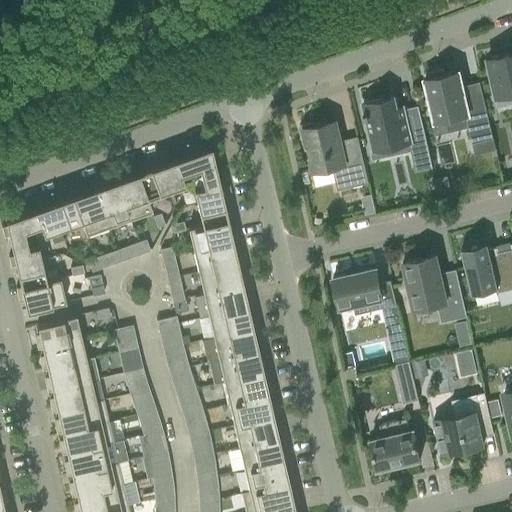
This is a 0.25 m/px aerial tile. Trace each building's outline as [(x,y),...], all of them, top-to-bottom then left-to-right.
[(511,91),(511,52),(511,53),(510,52),(502,54),(502,55),(487,59),(495,95),(511,91)] [(492,137),(482,94),(465,98),(458,70),(444,73),(443,69),(429,72),(430,77),(424,78),(428,96),(426,96),(429,110),(432,109),(434,121),(445,119),(448,132),(468,127),(472,142),(480,140),(483,152),(496,149),(493,137),(492,137)] [(365,125),(371,150),(389,146),(391,154),(411,149),(416,170),(432,166),(418,107),(403,110),(402,106),(396,108),(393,96),(363,103),(365,112),(363,112),(364,117),(366,117),(367,124),(365,125)] [(357,136),(340,140),(335,120),(312,125),(312,123),(299,126),(304,147),(306,147),(312,171),(331,167),(336,185),(337,190),(368,183),(357,136)] [(191,180),(193,189),(218,183),(209,146),(174,159),(183,183),(191,180)] [(160,164),(136,172),(145,197),(146,197),(151,195),(160,191),(166,189),(173,187),(177,185),(180,184),(183,183),(174,159),(169,160),(160,164)] [(336,185),(331,167),(312,171),(316,189),(336,185)] [(128,218),(150,210),(145,197),(136,172),(122,178),(120,173),(113,176),(128,218)] [(306,173),(300,174),(303,186),(309,184),(306,173)] [(107,225),(128,218),(113,176),(112,176),(114,180),(100,185),(99,181),(92,183),(107,225)] [(85,233),(107,225),(92,183),(91,183),(92,188),(79,193),(77,188),(70,191),(72,195),(81,220),(85,233)] [(218,183),(193,189),(199,219),(201,224),(201,225),(226,219),(221,197),(219,187),(218,183)] [(173,187),(166,189),(169,196),(179,192),(177,185),(173,187)] [(38,207),(34,209),(43,233),(48,231),(58,228),(73,223),(80,220),(81,220),(72,195),(71,196),(65,198),(48,204),(38,207)] [(369,196),(362,197),(365,213),(373,211),(369,196)] [(34,209),(4,220),(5,226),(7,235),(11,251),(36,245),(34,236),(43,233),(34,209)] [(152,216),(156,227),(164,224),(160,213),(152,216)] [(187,228),(192,249),(236,239),(233,230),(229,231),(226,219),(187,228)] [(171,224),(172,232),(184,229),(182,221),(171,224)] [(58,228),(48,231),(53,244),(63,241),(58,228)] [(137,242),(141,253),(149,250),(145,239),(137,242)] [(192,249),(197,272),(241,261),(239,254),(234,255),(231,241),(236,240),(236,239),(192,249)] [(141,253),(137,242),(123,247),(127,258),(141,253)] [(480,243),(461,248),(471,293),(497,287),(498,292),(511,288),(511,243),(511,244),(511,249),(497,252),(496,247),(489,249),(487,242),(480,243)] [(45,281),(36,245),(11,251),(19,287),(45,281)] [(159,249),(161,256),(173,254),(171,246),(159,249)] [(116,250),(120,261),(127,258),(123,247),(116,250)] [(120,261),(116,250),(102,254),(106,266),(120,261)] [(102,254),(94,257),(98,268),(106,266),(102,254)] [(176,268),(173,254),(161,256),(164,271),(176,268)] [(441,322),(466,316),(455,269),(440,272),(435,254),(403,261),(413,308),(436,303),(441,322)] [(94,257),(87,260),(87,261),(91,271),(98,268),(94,257)] [(197,272),(202,294),(241,285),(246,284),(244,276),(240,277),(236,263),(241,262),(241,261),(197,272)] [(69,267),(71,275),(83,272),(81,265),(69,267)] [(335,276),(333,277),(340,307),(342,307),(341,306),(353,303),(355,313),(371,310),(384,307),(396,304),(391,280),(379,283),(375,267),(373,268),(360,271),(360,270),(348,273),(348,274),(335,277),(335,276)] [(176,268),(164,271),(166,279),(178,276),(176,268)] [(88,278),(90,287),(102,285),(100,275),(88,278)] [(178,276),(166,279),(170,293),(181,290),(178,276)] [(58,278),(45,281),(19,287),(15,288),(17,296),(21,295),(25,311),(64,302),(58,278)] [(90,287),(92,295),(103,292),(102,285),(90,287)] [(202,294),(193,296),(198,318),(207,316),(246,307),(251,306),(249,299),(245,300),(243,294),(242,289),(241,285),(202,294)] [(181,290),(170,293),(171,301),(183,298),(181,290)] [(207,316),(212,337),(251,328),(256,327),(254,317),(249,319),(247,308),(251,307),(251,306),(207,316)] [(95,310),(97,318),(109,315),(107,308),(95,310)] [(39,337),(34,339),(36,347),(41,346),(80,337),(74,315),(36,324),(38,334),(39,337)] [(159,319),(161,327),(173,324),(171,316),(159,319)] [(465,321),(454,323),(460,346),(471,343),(465,321)] [(173,324),(161,327),(164,340),(176,337),(173,324)] [(127,325),(116,328),(118,336),(129,333),(127,325)] [(212,337),(201,340),(206,362),(208,361),(256,350),(261,349),(259,342),(255,343),(251,328),(212,337)] [(118,336),(121,351),(133,348),(129,333),(118,336)] [(44,358),(39,360),(41,368),(46,367),(82,358),(84,358),(80,337),(41,346),(41,348),(42,350),(43,355),(44,358)] [(164,340),(166,348),(177,345),(176,337),(164,340)] [(177,345),(166,348),(170,362),(181,359),(177,345)] [(121,351),(123,358),(134,356),(133,348),(121,351)] [(471,349),(455,352),(456,358),(472,355),(471,349)] [(256,350),(208,361),(213,384),(222,381),(262,372),(266,371),(264,364),(260,365),(256,350)] [(406,351),(392,354),(394,364),(408,361),(406,351)] [(48,380),(44,381),(46,389),(50,388),(86,380),(89,379),(97,377),(92,356),(84,358),(82,358),(46,367),(46,369),(46,371),(48,376),(48,380)] [(123,358),(126,372),(138,369),(134,356),(123,358)] [(356,357),(344,360),(346,368),(358,365),(356,357)] [(181,359),(170,362),(172,370),(183,367),(181,359)] [(393,364),(403,403),(418,399),(409,360),(408,361),(394,364),(393,364)] [(423,360),(412,362),(415,377),(423,375),(426,370),(423,360)] [(183,367),(172,370),(177,384),(188,381),(183,367)] [(344,369),(346,381),(358,378),(355,367),(344,369)] [(126,372),(128,379),(140,377),(138,369),(126,372)] [(222,381),(228,404),(267,395),(271,394),(270,386),(265,387),(262,372),(222,381)] [(53,401),(48,402),(50,410),(55,409),(94,400),(102,399),(97,377),(89,379),(86,380),(50,388),(51,390),(51,392),(52,397),(53,401)] [(128,379),(132,392),(144,390),(140,377),(128,379)] [(177,384),(179,392),(190,389),(188,381),(177,384)] [(511,388),(504,390),(505,394),(503,395),(511,433),(511,388)] [(190,389),(179,392),(184,406),(196,403),(190,389)] [(132,392),(134,400),(146,397),(144,390),(132,392)] [(484,392),(451,399),(454,414),(433,419),(441,453),(483,444),(482,436),(493,433),(484,392)] [(228,404),(232,425),(272,416),(276,415),(274,405),(269,406),(267,395),(228,404)] [(134,400),(139,413),(151,410),(146,397),(134,400)] [(58,422),(53,423),(55,431),(60,430),(107,419),(102,399),(94,400),(55,409),(56,411),(56,413),(57,418),(58,422)] [(497,399),(487,401),(491,417),(501,414),(497,399)] [(184,406),(186,413),(197,411),(196,403),(184,406)] [(139,413),(141,421),(153,418),(151,410),(139,413)] [(197,411),(186,413),(190,427),(201,424),(197,411)] [(232,425),(238,447),(277,438),(281,437),(280,429),(275,431),(272,416),(232,425)] [(153,418),(141,421),(146,434),(157,431),(153,418)] [(370,439),(377,468),(420,458),(413,428),(409,429),(406,418),(379,424),(382,436),(370,439)] [(63,443),(58,444),(60,452),(65,451),(112,440),(107,419),(60,430),(61,432),(61,434),(62,439),(63,443)] [(190,427),(191,434),(203,432),(201,424),(190,427)] [(146,434),(137,436),(142,457),(151,455),(159,453),(162,452),(165,451),(161,430),(160,430),(157,431),(146,434)] [(203,432),(191,434),(194,449),(206,446),(203,432)] [(238,447),(243,469),(286,459),(285,452),(280,453),(277,438),(238,447)] [(68,464),(63,465),(65,473),(70,472),(109,463),(116,462),(112,440),(65,451),(65,453),(66,455),(67,460),(68,464)] [(194,449),(196,457),(208,454),(206,446),(194,449)] [(142,457),(141,457),(145,475),(169,469),(165,451),(162,452),(159,453),(151,455),(142,457)] [(208,454),(196,457),(198,472),(209,469),(208,454)] [(282,460),(243,469),(246,486),(248,491),(287,482),(292,481),(290,474),(287,475),(285,475),(284,469),(283,464),(282,461),(282,460)] [(73,485),(68,486),(70,494),(75,493),(121,483),(116,462),(109,463),(70,472),(70,474),(71,477),(72,481),(73,485)] [(198,472),(200,479),(211,477),(209,469),(198,472)] [(155,476),(156,484),(168,481),(166,473),(155,476)] [(211,477),(200,479),(200,495),(212,492),(211,477)] [(156,484),(157,497),(169,495),(168,481),(156,484)] [(240,493),(244,511),(254,511),(292,503),(296,502),(294,493),(290,494),(287,482),(248,491),(240,493)] [(78,506),(73,507),(73,511),(89,511),(126,504),(121,483),(75,493),(75,495),(76,498),(77,502),(78,506)] [(200,495),(202,502),(213,499),(212,492),(200,495)] [(157,497),(159,505),(171,502),(169,495),(157,497)] [(212,511),(213,499),(202,502),(201,511),(212,511)] [(159,505),(158,511),(170,511),(171,502),(159,505)] [(293,511),(292,503),(254,511),(293,511)]
